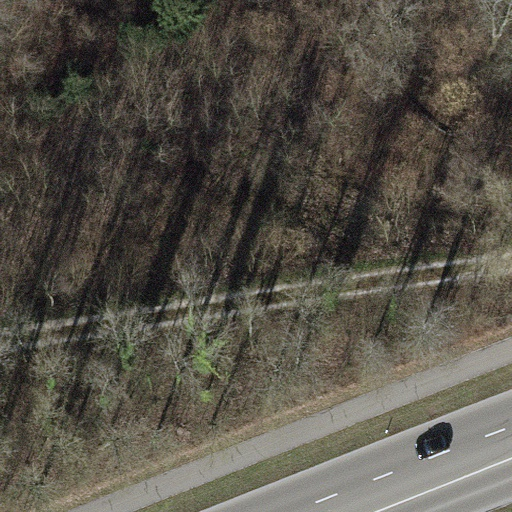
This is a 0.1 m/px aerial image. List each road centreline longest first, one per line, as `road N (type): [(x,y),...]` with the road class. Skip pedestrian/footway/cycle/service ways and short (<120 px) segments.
road 1 (track): [(511,265),(0,346)]
road 2 (tertiary): [(343,511),(511,446)]
